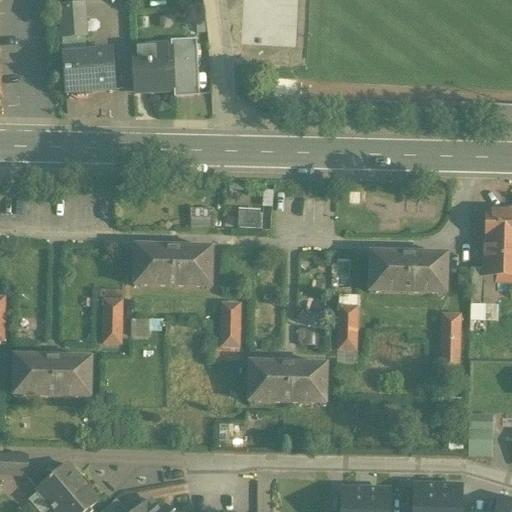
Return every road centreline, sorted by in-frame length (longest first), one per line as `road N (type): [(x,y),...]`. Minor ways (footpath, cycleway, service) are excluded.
road 1 (primary): [(511,157),(0,145)]
road 2 (residential): [(511,482),(457,468),(219,462)]
